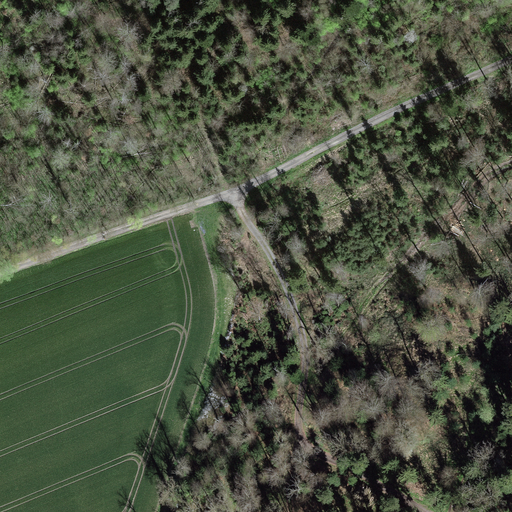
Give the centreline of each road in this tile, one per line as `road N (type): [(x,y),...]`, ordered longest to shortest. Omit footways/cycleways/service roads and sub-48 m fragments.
road 1 (track): [(0,272),(230,193),(511,58)]
road 2 (track): [(427,511),(296,436),(303,327),(261,233),(230,193)]
road 3 (track): [(303,382),(380,282),(485,176),(511,163)]
road 4 (track): [(447,511),(511,391)]
